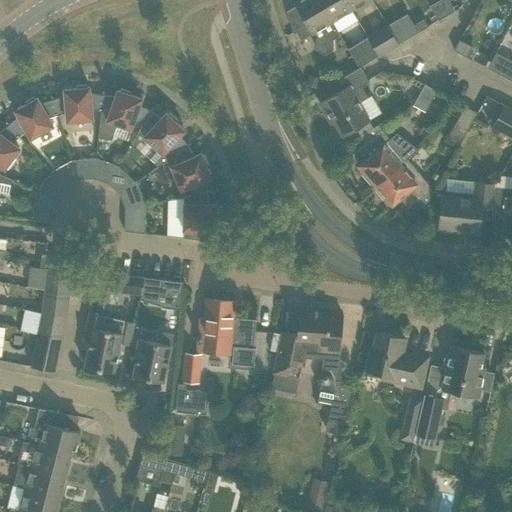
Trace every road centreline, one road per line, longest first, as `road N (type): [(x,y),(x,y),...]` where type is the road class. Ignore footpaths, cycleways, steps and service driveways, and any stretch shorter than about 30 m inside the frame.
road 1 (residential): [(511,316),(251,272)]
road 2 (residential): [(104,511),(125,436),(120,416),(103,402),(0,378)]
road 3 (tertiary): [(293,188),(314,244),(355,269),(411,273)]
road 4 (residential): [(271,126),(251,272)]
road 5 (tertiary): [(411,273),(338,231),(293,188)]
road 6 (residential): [(251,272),(116,241)]
road 7 (tertiary): [(271,126),(233,0)]
